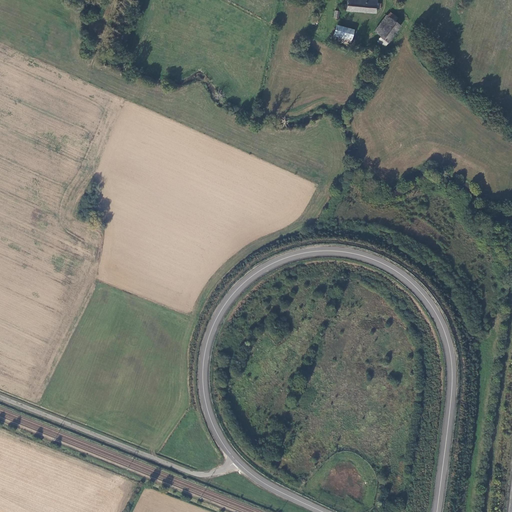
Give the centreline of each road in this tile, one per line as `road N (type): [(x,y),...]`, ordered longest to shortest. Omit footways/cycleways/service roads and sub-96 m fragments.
road 1 (tertiary): [(436,511),(450,405),(448,344),(417,288),(353,253),(312,251),(273,262),(217,315),(204,350),(204,401),(236,460)]
road 2 (unclassified): [(0,396),(189,472),(236,460)]
